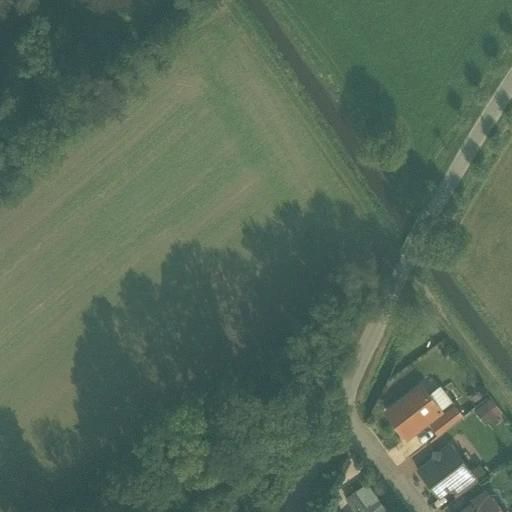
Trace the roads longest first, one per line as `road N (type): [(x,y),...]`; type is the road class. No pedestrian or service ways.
road 1 (track): [(511,80),(405,262),(289,511)]
road 2 (track): [(511,412),(402,269)]
road 3 (residential): [(338,407),(418,511)]
